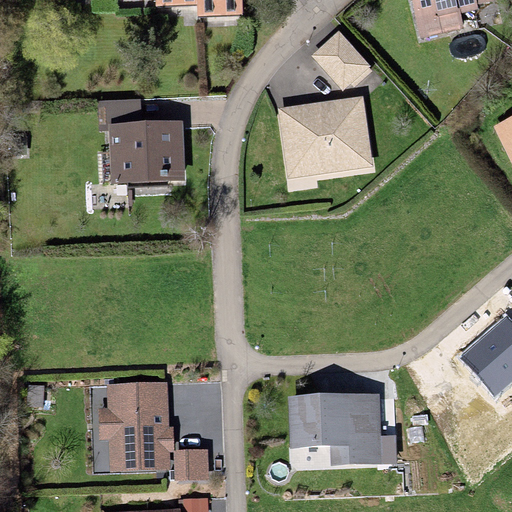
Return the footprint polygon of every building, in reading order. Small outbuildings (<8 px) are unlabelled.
[(152,16),(194,16),(194,0),(151,0),(152,7),(152,16)] [(233,0),(194,0),(194,16),(194,26),(233,26),(233,0)] [(466,0),(408,0),(417,42),(472,31),(468,10),(466,0)] [(466,0),(468,10),(488,6),(486,0),(466,0)] [(366,68),(336,35),(312,56),(342,89),(366,68)] [(359,100),(279,112),(288,177),(369,166),(359,100)] [(511,121),(499,127),(511,153),(511,121)] [(110,142),(110,192),(177,192),(177,141),(110,142)] [(166,385),(106,387),(106,411),(98,411),(99,441),(107,440),(108,472),(169,469),(166,385)] [(373,399),(290,403),(292,449),(330,447),(331,464),(376,462),(373,399)] [(204,453),(173,455),(174,482),(205,481),(204,453)]
